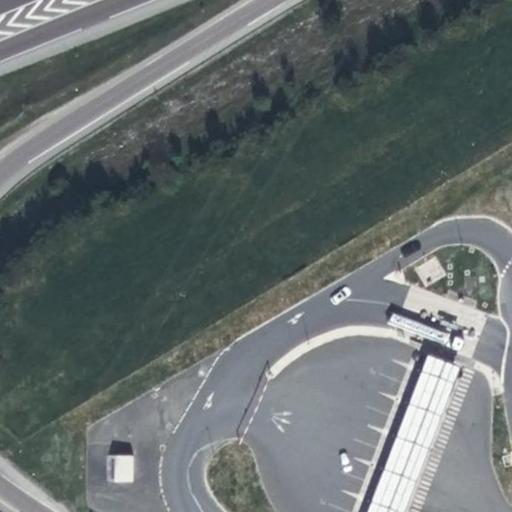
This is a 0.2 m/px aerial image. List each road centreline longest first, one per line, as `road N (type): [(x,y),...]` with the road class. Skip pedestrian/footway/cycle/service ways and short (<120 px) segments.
road 1 (motorway): [(0,171),(278,0)]
road 2 (unknown): [(300,492),(371,338)]
road 3 (motorway): [(0,46),(113,0)]
